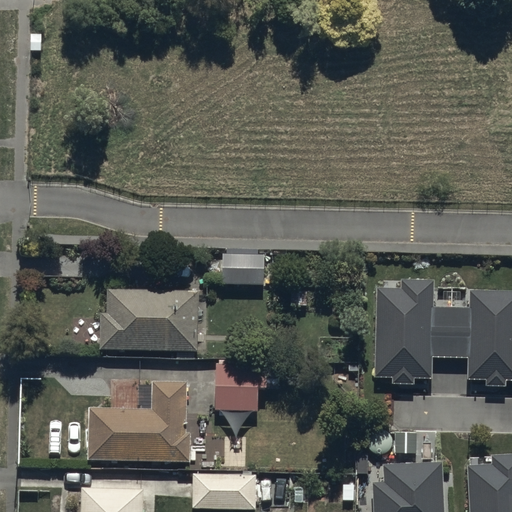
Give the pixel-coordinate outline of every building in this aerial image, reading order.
[(224,292),(263,292),(263,263),(259,263),(259,256),(224,256),(224,292)] [(401,289),(378,289),(377,379),(392,380),(392,385),(413,385),(413,380),(432,380),(432,359),(467,359),(467,380),(486,381),(486,387),(507,388),(507,383),(511,382),(511,293),(470,293),(470,310),(434,309),(435,282),(402,281),(401,289)] [(103,321),(102,357),(199,359),(200,299),(108,297),(108,321),(103,321)] [(267,364),(216,363),(215,419),(256,420),(256,397),(266,397),(267,364)] [(188,391),(151,391),(151,418),(90,418),(90,471),(190,471),(190,442),(188,442),(188,391)] [(493,467),(469,468),(470,511),(511,511),(511,455),(492,457),(493,467)] [(443,511),(441,464),(383,468),(384,483),(373,483),(374,511),(443,511)] [(256,511),(256,480),(192,481),(192,511),(256,511)] [(145,511),(146,499),(82,497),(81,511),(145,511)]
